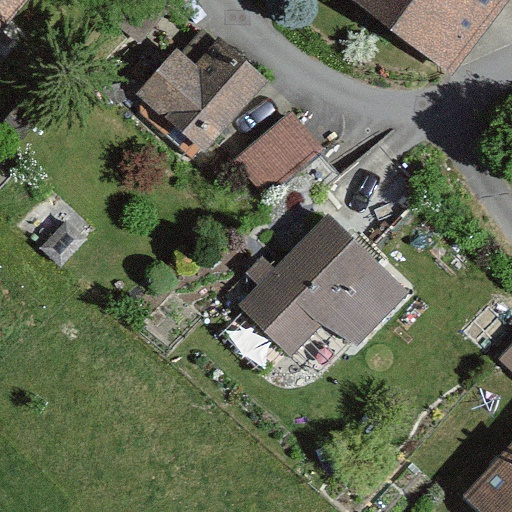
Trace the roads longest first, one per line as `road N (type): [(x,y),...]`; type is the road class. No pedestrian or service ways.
road 1 (residential): [(219,0),(329,90),(428,117)]
road 2 (residential): [(428,117),(511,221)]
